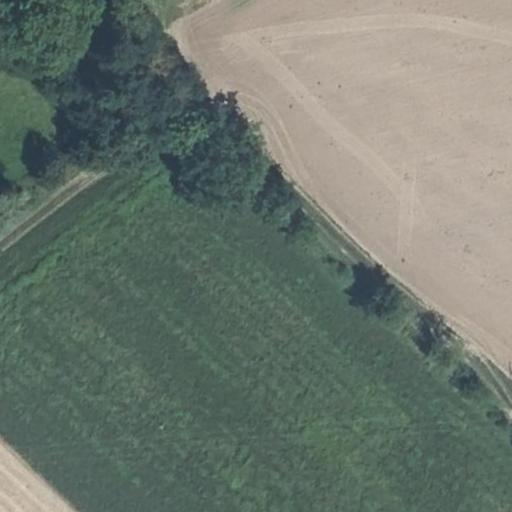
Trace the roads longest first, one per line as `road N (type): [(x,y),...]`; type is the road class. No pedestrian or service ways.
road 1 (track): [(511,380),(198,106)]
road 2 (track): [(198,106),(138,147),(0,270)]
